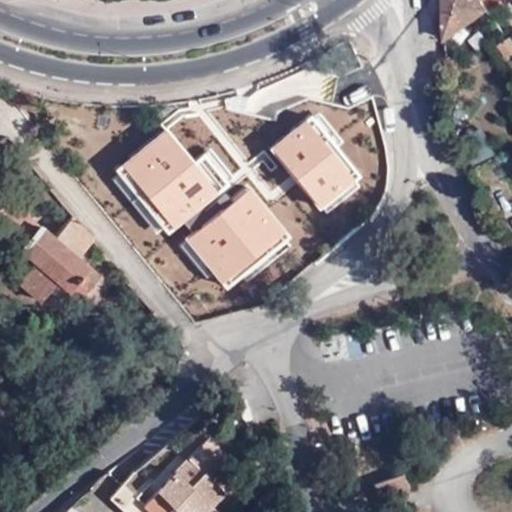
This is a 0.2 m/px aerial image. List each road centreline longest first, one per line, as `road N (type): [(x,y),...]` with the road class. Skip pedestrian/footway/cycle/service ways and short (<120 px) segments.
road 1 (secondary): [(0,52),(119,75),(199,68),(304,29),(347,0)]
road 2 (residential): [(0,116),(169,314),(235,358)]
road 3 (secondary): [(294,0),(226,31),(162,44),(93,44),(0,18)]
road 4 (residential): [(235,358),(39,511)]
road 5 (residential): [(415,139),(404,186),(382,228),(296,312)]
road 6 (residential): [(296,312),(481,246)]
road 7 (residential): [(235,358),(262,377),(276,402),(309,511)]
road 8 (residential): [(389,0),(415,139)]
road 9 (residential): [(415,139),(481,246)]
